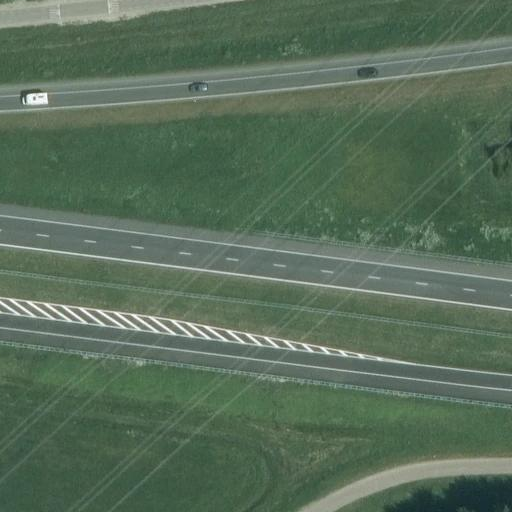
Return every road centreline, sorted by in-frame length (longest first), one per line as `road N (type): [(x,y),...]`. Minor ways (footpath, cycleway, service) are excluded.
road 1 (motorway): [(511,295),(0,229)]
road 2 (motorway): [(0,321),(511,384)]
road 3 (motorway): [(511,53),(0,106)]
road 4 (unclassified): [(313,511),(398,475),(511,463)]
road 5 (unclassified): [(137,0),(0,16)]
